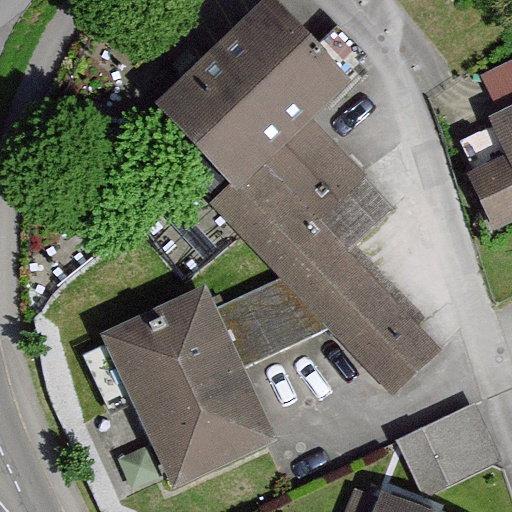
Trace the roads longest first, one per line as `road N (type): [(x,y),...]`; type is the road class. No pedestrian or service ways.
road 1 (residential): [(344,0),(378,42),(412,107),(511,421)]
road 2 (unknown): [(298,448),(488,351)]
